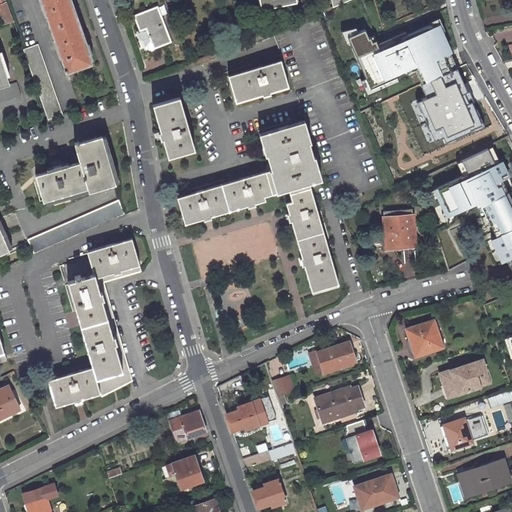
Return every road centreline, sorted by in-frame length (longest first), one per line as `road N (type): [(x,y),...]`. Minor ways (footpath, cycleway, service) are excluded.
road 1 (residential): [(201,379),(158,236),(135,90),(101,0)]
road 2 (residential): [(201,379),(0,485)]
road 3 (residential): [(432,511),(365,308)]
road 4 (residential): [(365,308),(201,379)]
road 5 (residential): [(247,511),(201,379)]
road 6 (tertiary): [(460,0),(511,113)]
